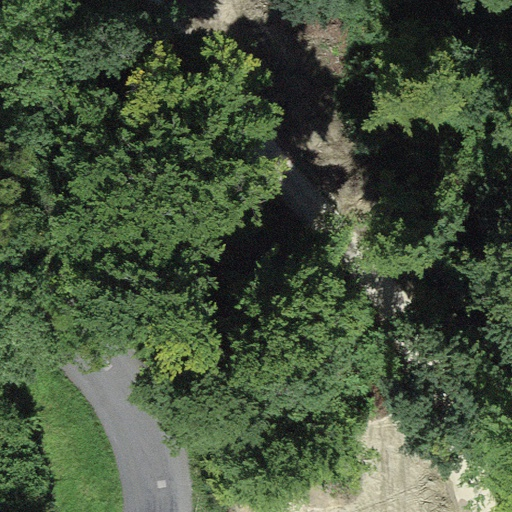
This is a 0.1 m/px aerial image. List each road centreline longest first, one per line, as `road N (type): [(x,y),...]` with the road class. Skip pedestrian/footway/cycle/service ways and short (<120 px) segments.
road 1 (residential): [(464,511),(303,252),(124,0)]
road 2 (unclassified): [(0,285),(77,344),(132,411),(160,511)]
